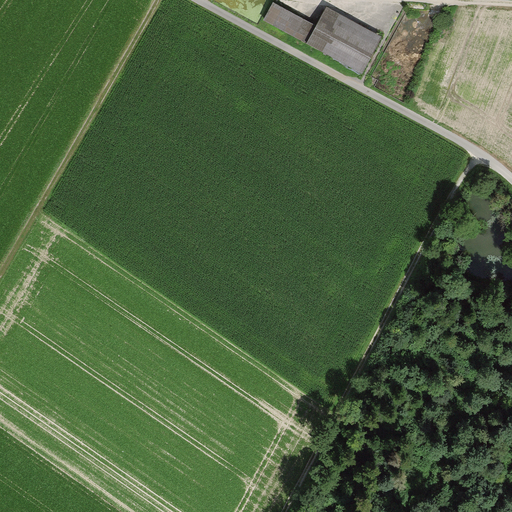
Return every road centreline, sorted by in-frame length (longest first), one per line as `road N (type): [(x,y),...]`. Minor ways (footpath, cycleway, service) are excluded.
road 1 (track): [(0,269),(154,0),(511,3)]
road 2 (track): [(474,149),(274,511)]
road 3 (track): [(511,177),(197,0)]
